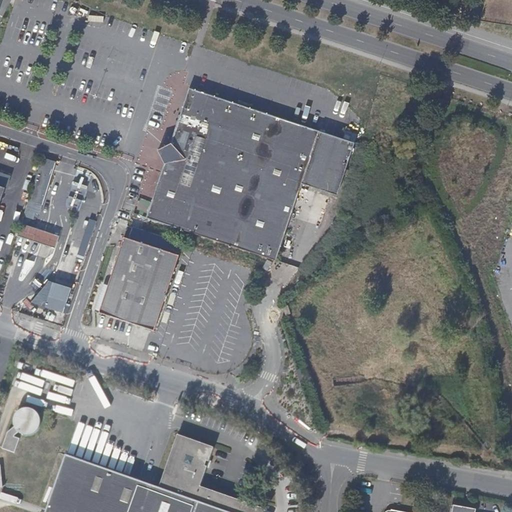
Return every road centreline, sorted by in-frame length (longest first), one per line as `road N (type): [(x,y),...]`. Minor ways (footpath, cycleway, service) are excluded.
road 1 (residential): [(0,130),(105,165),(117,177),(67,347)]
road 2 (secondary): [(234,0),(511,93)]
road 3 (secondary): [(511,64),(319,0)]
road 4 (unclassified): [(255,411),(67,347)]
road 5 (residential): [(329,459),(511,487)]
road 6 (residential): [(276,276),(262,306),(275,355),(255,411)]
